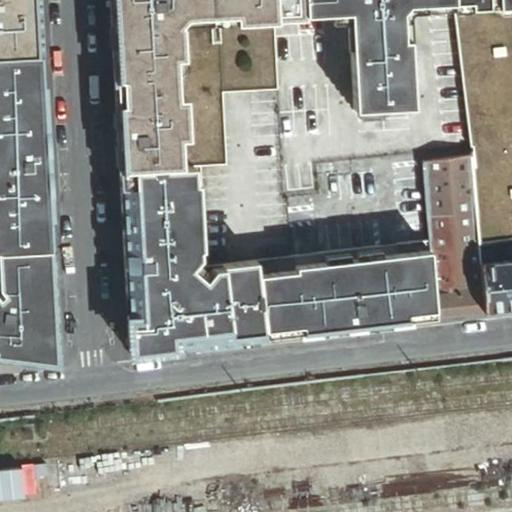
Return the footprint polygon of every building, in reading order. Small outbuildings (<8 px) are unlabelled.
[(0,0),(0,56),(38,54),(35,0),(0,0)] [(304,14),(303,0),(110,0),(119,171),(200,167),(225,166),(222,93),(277,91),(273,23),(304,21),(304,14)] [(452,0),(303,0),(304,14),(348,12),(354,111),(413,108),(409,42),(403,42),(401,9),(453,6),(452,0)] [(511,0),(452,0),(453,6),(470,158),(477,247),(493,245),(511,242),(511,0)] [(38,54),(0,56),(0,251),(47,249),(38,54)] [(478,260),(477,247),(470,158),(421,163),(428,242),(435,319),(450,318),(448,289),(449,289),(448,275),(479,271),(479,266),(478,260)] [(204,267),(200,167),(119,171),(128,354),(262,339),(254,262),(204,267)] [(435,319),(428,242),(254,262),(262,339),(435,319)] [(493,246),(493,245),(477,247),(478,260),(489,259),(495,254),(494,251),(493,246)] [(0,355),(38,360),(38,356),(48,349),(52,349),(47,249),(0,251),(0,355)] [(511,262),(479,266),(479,271),(480,285),(483,314),(511,310),(511,262)] [(449,289),(480,285),(479,271),(448,275),(449,289)] [(483,314),(480,285),(449,289),(448,289),(450,318),(483,314)] [(51,362),(53,362),(52,349),(48,349),(38,356),(38,360),(51,362)]
